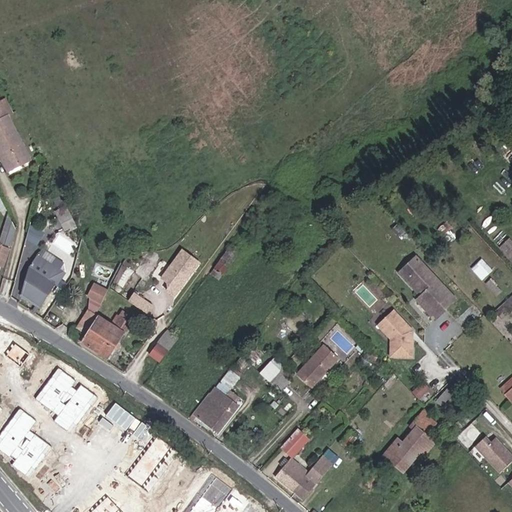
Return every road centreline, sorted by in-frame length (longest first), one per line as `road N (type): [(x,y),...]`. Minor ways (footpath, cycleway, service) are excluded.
road 1 (residential): [(294,511),(194,431),(0,308)]
road 2 (unknown): [(0,291),(24,231),(0,163)]
